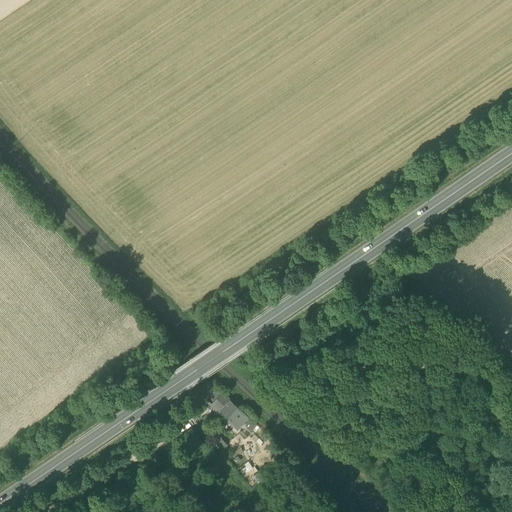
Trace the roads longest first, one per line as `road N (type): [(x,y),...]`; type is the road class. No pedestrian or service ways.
road 1 (motorway): [(183,377),(511,151)]
road 2 (motorway): [(183,377),(0,502)]
road 3 (track): [(49,511),(199,419)]
